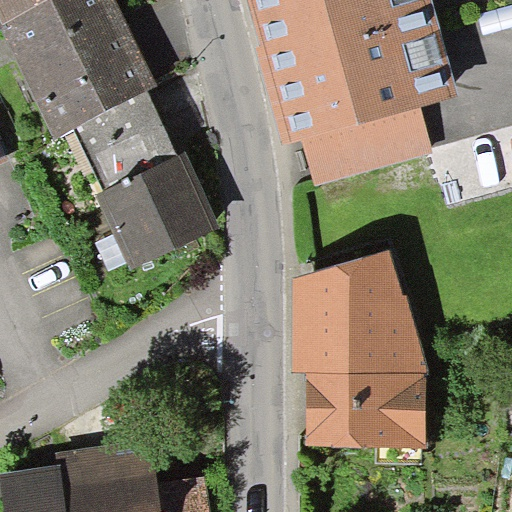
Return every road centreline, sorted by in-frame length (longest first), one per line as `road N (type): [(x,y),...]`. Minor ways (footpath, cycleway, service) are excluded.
road 1 (tertiary): [(216,0),(248,164),(255,304)]
road 2 (residential): [(255,304),(176,330),(0,427)]
road 3 (tertiary): [(255,304),(259,511)]
